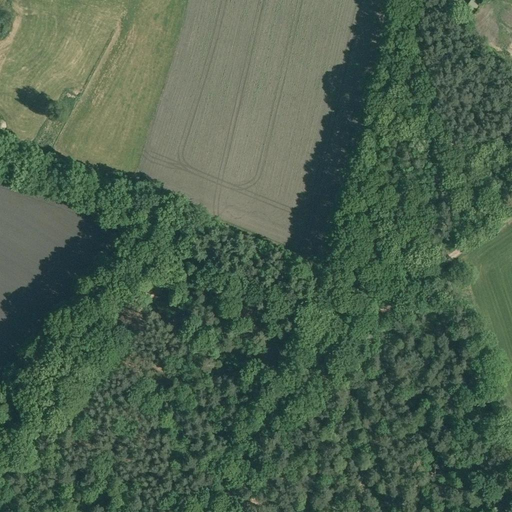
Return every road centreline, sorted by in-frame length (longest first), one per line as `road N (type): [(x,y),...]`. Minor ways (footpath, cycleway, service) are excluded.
road 1 (track): [(511,210),(314,357),(206,511)]
road 2 (track): [(397,297),(0,133)]
road 3 (track): [(314,357),(343,274),(408,0)]
